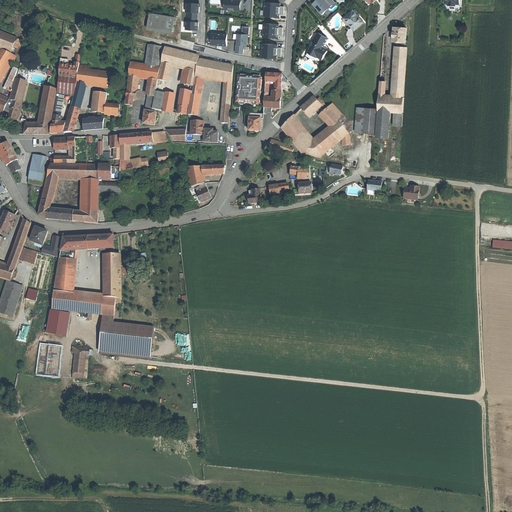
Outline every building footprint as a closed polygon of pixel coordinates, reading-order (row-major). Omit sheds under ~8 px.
[(233,0),(234,1),(223,0),(223,4),(224,4),(224,10),(228,10),(228,11),(233,11),(234,10),(243,11),(243,7),(242,7),(242,0),(233,0)] [(335,2),(332,0),(316,0),(312,4),(321,14),(335,2)] [(198,12),(199,13),(200,4),(186,3),(186,12),(188,12),(198,12)] [(280,3),(264,3),(263,17),(279,18),(279,15),(283,15),(283,7),(279,6),(280,3)] [(358,27),(363,23),(352,11),(344,18),(350,25),(350,27),(354,31),(358,27)] [(176,33),(178,16),(152,12),(150,29),(176,33)] [(198,12),(188,12),(187,21),(197,21),(198,12)] [(186,21),(186,30),(198,30),(199,21),(197,21),(187,21),(186,21)] [(278,24),(263,24),(262,38),(278,39),(278,36),(282,36),(282,28),(278,27),(278,24)] [(398,42),(405,42),(406,28),(400,28),(394,27),(393,42),(398,42)] [(0,31),(0,46),(5,49),(12,51),(14,47),(18,39),(0,31)] [(322,47),(327,39),(318,33),(315,34),(308,46),(310,48),(307,52),(316,58),(316,57),(321,60),(324,55),(327,50),(322,47)] [(226,35),(212,34),(211,44),(218,45),(221,45),(221,46),(226,46),(226,35)] [(247,35),(237,34),(236,45),(235,53),(240,53),(243,54),(243,46),(246,46),(247,35)] [(262,44),(261,58),(276,59),(276,57),(280,57),(281,48),(277,48),(277,45),(262,44)] [(397,58),(406,59),(407,47),(405,47),(398,47),(397,58)] [(165,48),(162,62),(171,65),(191,70),(197,71),(199,60),(200,56),(165,48)] [(0,71),(11,53),(4,51),(0,57),(0,71)] [(16,56),(11,53),(0,71),(0,81),(1,82),(16,56)] [(229,124),(230,105),(231,105),(234,66),(199,60),(197,71),(196,75),(226,80),(225,87),(224,96),(222,123),(229,124)] [(171,65),(162,62),(161,67),(158,80),(168,82),(171,65)] [(394,97),(403,98),(406,63),(397,62),(394,97)] [(144,77),(145,65),(131,63),(129,75),(144,77)] [(161,67),(145,65),(144,77),(143,77),(151,79),(158,80),(161,67)] [(74,97),(82,99),(85,83),(108,86),(110,73),(90,71),(90,67),(79,66),(79,67),(79,71),(78,78),(77,85),(74,97)] [(266,74),(265,83),(268,84),(275,84),(275,82),(282,83),(282,75),(266,74)] [(127,89),(138,90),(140,77),(129,75),(127,89)] [(66,93),(65,96),(74,97),(77,85),(78,78),(68,77),(60,76),(58,92),(66,93)] [(253,102),(260,102),(262,79),(254,79),(254,77),(246,76),(246,78),(239,77),(237,101),(242,101),(246,101),(246,103),(253,104),(253,102)] [(195,85),(196,79),(186,78),(185,84),(194,86),(195,85)] [(195,85),(202,87),(203,79),(196,78),(196,79),(195,85)] [(156,92),(158,80),(151,79),(148,95),(149,95),(155,97),(156,92)] [(14,87),(26,90),(27,83),(16,80),(14,87)] [(202,87),(195,85),(194,86),(194,91),(193,95),(192,95),(189,115),(196,115),(199,96),(200,96),(202,87)] [(22,104),(26,90),(14,87),(10,100),(22,103),(22,104)] [(39,124),(38,134),(50,134),(58,90),(46,88),(39,124)] [(139,90),(138,90),(127,89),(125,105),(132,106),(133,99),(137,100),(139,90)] [(189,105),(190,105),(191,94),(192,95),(193,95),(194,91),(182,90),(180,104),(179,113),(187,114),(188,109),(189,109),(189,105)] [(66,93),(58,92),(58,93),(58,94),(54,116),(61,117),(65,96),(66,93)] [(153,110),(163,111),(166,94),(156,92),(155,97),(154,106),(153,108),(153,110)] [(103,113),(105,113),(106,104),(107,94),(98,93),(96,112),(103,113)] [(166,94),(163,111),(169,112),(172,94),(166,93),(166,94)] [(394,112),(403,113),(404,98),(403,98),(394,97),(385,97),(379,96),(378,111),(388,112),(394,112)] [(74,97),(71,110),(78,112),(82,99),(74,97)] [(318,109),(321,106),(316,101),(314,98),(307,104),(301,109),(309,117),(318,109)] [(280,109),(281,99),(278,99),(271,99),(271,108),(275,108),(280,109)] [(17,121),(22,103),(10,100),(9,100),(8,103),(5,111),(9,112),(7,119),(17,121)] [(120,105),(106,104),(105,113),(119,114),(120,105)] [(334,117),(339,123),(344,118),(332,105),(328,109),(332,114),(334,117)] [(378,109),(357,108),(355,132),(376,134),(378,109)] [(333,128),(339,123),(334,117),(330,121),(327,118),(332,114),(328,109),(322,114),(320,115),(332,128),(333,128)] [(78,112),(71,110),(65,133),(72,132),(74,124),(78,112)] [(157,112),(153,112),(148,111),(145,111),(144,124),(150,125),(155,125),(157,112)] [(386,138),(388,112),(378,111),(376,138),(386,138)] [(402,127),(403,113),(394,112),(393,126),(402,127)] [(60,124),(61,117),(54,116),(52,130),(51,133),(58,133),(64,132),(67,124),(60,124)] [(261,119),(259,119),(251,118),(250,118),(249,131),(253,131),(255,131),(256,133),(258,133),(260,132),(260,131),(261,131),(261,119)] [(94,130),(104,129),(105,119),(85,121),(85,131),(94,130)] [(320,158),(321,156),(311,145),(291,120),(284,127),(305,153),(320,158)] [(204,136),(204,131),(204,122),(197,121),(192,121),(192,135),(204,136)] [(342,139),(348,134),(339,123),(333,128),(342,139)] [(29,134),(38,134),(39,124),(26,124),(24,134),(29,134)] [(315,142),(325,153),(342,139),(333,128),(332,128),(315,142)] [(187,130),(168,131),(174,141),(186,142),(187,130)] [(205,142),(218,143),(219,138),(219,132),(214,132),(214,130),(206,130),(206,131),(205,142)] [(165,132),(152,133),(154,142),(154,143),(166,141),(165,132)] [(154,142),(152,133),(141,134),(130,135),(130,144),(154,142)] [(70,147),(75,147),(75,138),(65,139),(56,139),(55,150),(60,150),(70,150),(70,147)] [(292,154),(293,150),(288,146),(271,140),(269,147),(278,150),(292,154)] [(311,145),(321,156),(325,153),(315,142),(311,145)] [(9,165),(17,161),(18,160),(9,143),(0,147),(0,153),(2,157),(7,166),(9,165)] [(129,161),(129,144),(121,146),(121,148),(121,160),(121,164),(129,161)] [(159,159),(160,164),(170,162),(168,152),(158,154),(159,159)] [(30,171),(28,184),(45,187),(48,169),(45,169),(47,157),(33,154),(30,171)] [(129,161),(121,164),(121,167),(121,172),(143,167),(142,159),(142,158),(129,161)] [(21,168),(17,161),(9,165),(13,173),(21,168)] [(48,178),(59,178),(88,179),(99,180),(100,165),(51,164),(48,178)] [(344,167),(332,165),(330,174),(332,176),(333,176),(335,175),(338,175),(340,176),(342,174),(344,167)] [(121,172),(121,167),(116,167),(109,167),(100,166),(100,180),(121,181),(121,172)] [(225,166),(209,166),(209,175),(210,175),(223,174),(224,174),(225,171),(225,166)] [(302,175),(303,167),(291,166),(290,173),(294,174),(298,174),(302,175)] [(205,183),(205,181),(204,174),(202,167),(187,167),(192,187),(205,183)] [(310,168),(303,167),(302,175),(298,174),(298,179),(311,178),(310,168)] [(55,197),(59,178),(48,178),(46,187),(41,208),(50,209),(51,209),(55,197)] [(98,224),(99,188),(99,183),(99,180),(88,179),(86,212),(85,222),(98,224)] [(380,195),(382,182),(376,182),(373,182),(368,181),(367,191),(375,192),(375,195),(380,195)] [(300,193),(312,192),(311,182),(299,183),(300,187),(300,193)] [(280,191),(279,185),(275,185),(270,186),(271,195),(280,193),(280,191)] [(418,200),(419,188),(415,187),(411,187),(411,190),(405,189),(404,199),(418,200)] [(212,198),(207,188),(202,190),(197,192),(201,203),(207,201),(212,198)] [(248,196),(249,204),(262,202),(261,194),(260,189),(256,190),(252,190),(253,195),(248,196)] [(47,219),(50,209),(41,208),(39,215),(47,219)] [(51,209),(50,209),(47,219),(62,221),(74,221),(75,211),(51,209)] [(0,224),(0,228),(3,230),(8,232),(16,215),(11,213),(6,211),(0,224)] [(86,212),(75,211),(74,221),(85,222),(86,212)] [(9,266),(16,268),(32,224),(25,220),(9,266)] [(43,230),(37,227),(32,241),(43,245),(49,232),(43,230)] [(114,239),(114,235),(100,235),(88,236),(88,249),(115,248),(114,239)] [(59,258),(62,237),(55,236),(53,248),(46,247),(45,254),(59,258)] [(88,249),(88,236),(64,237),(62,251),(77,250),(88,249)] [(511,249),(511,242),(493,240),(492,248),(511,249)] [(77,250),(62,251),(55,291),(73,293),(77,250)] [(105,297),(117,298),(122,299),(122,269),(108,269),(108,262),(122,262),(122,255),(117,255),(114,255),(105,255),(105,297)] [(0,277),(11,281),(16,268),(9,266),(0,262),(0,277)] [(24,286),(8,281),(0,305),(0,312),(14,317),(24,286)] [(29,288),(27,298),(38,301),(41,290),(29,288)] [(73,293),(55,291),(53,309),(104,315),(115,316),(117,298),(105,297),(73,293)] [(114,323),(115,316),(104,315),(100,352),(152,357),(155,327),(114,323)] [(62,352),(42,349),(38,374),(58,377),(62,352)] [(87,379),(90,355),(76,353),(73,377),(87,379)]
